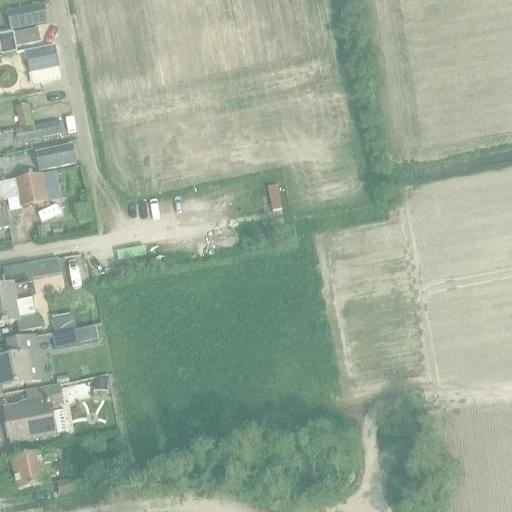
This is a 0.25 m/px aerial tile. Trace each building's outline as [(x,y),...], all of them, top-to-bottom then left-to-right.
[(44,5),(6,13),(10,32),(48,24),(44,5)] [(37,29),(0,36),(0,45),(2,56),(16,53),(15,48),(40,43),(37,29)] [(53,47),(26,52),(30,74),(58,68),(53,47)] [(32,126),(32,125),(28,105),(16,108),(19,129),(32,126)] [(18,144),(36,140),(60,135),(58,122),(15,131),(18,144)] [(39,174),(76,165),(72,145),(34,153),(39,174)] [(47,204),(47,203),(61,199),(55,175),(42,178),(42,176),(5,183),(0,183),(0,197),(8,196),(7,190),(17,188),(21,209),(47,204)] [(61,225),(52,227),(53,237),(63,235),(61,225)] [(5,288),(0,289),(0,326),(16,323),(18,334),(41,329),(39,317),(35,318),(32,302),(28,278),(31,277),(29,266),(2,271),(5,288)] [(72,315),(50,319),(53,335),(75,331),(72,315)] [(90,338),(100,337),(99,327),(89,329),(90,338)] [(55,346),(71,343),(69,333),(54,336),(55,346)] [(40,381),(35,354),(32,339),(8,344),(11,358),(0,359),(0,385),(1,389),(40,381)] [(95,380),(94,392),(106,393),(107,381),(95,380)] [(61,404),(57,387),(25,393),(28,406),(5,410),(11,444),(55,436),(49,406),(61,404)] [(56,460),(55,451),(10,460),(16,492),(45,486),(41,463),(56,460)] [(83,478),(56,483),(59,496),(86,491),(83,478)]
